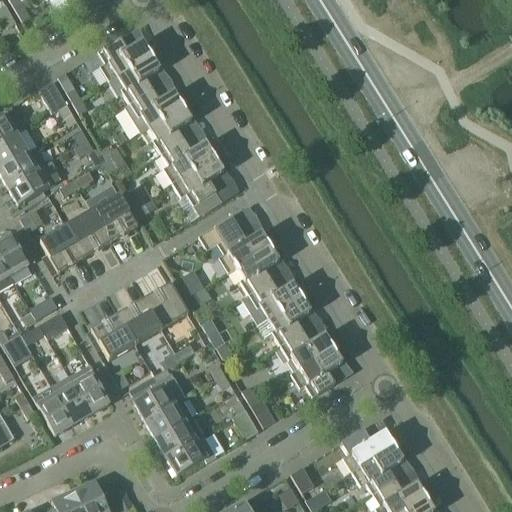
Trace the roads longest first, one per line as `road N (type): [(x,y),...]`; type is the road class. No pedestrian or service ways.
road 1 (tertiary): [(317,0),(511,313)]
road 2 (residential): [(183,511),(388,387)]
road 3 (residential): [(64,311),(265,190)]
road 4 (residential): [(388,387),(265,190)]
road 5 (residential): [(265,190),(148,0)]
road 6 (residential): [(150,511),(124,467),(95,457),(0,504)]
road 7 (residential): [(0,84),(139,0)]
road 8 (residential): [(467,511),(388,387)]
